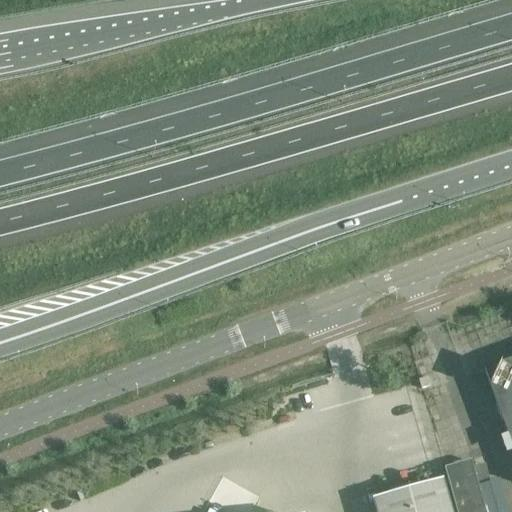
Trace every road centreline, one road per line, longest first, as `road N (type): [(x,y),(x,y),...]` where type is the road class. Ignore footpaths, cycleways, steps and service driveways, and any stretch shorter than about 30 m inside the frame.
road 1 (secondary): [(0,428),(511,235)]
road 2 (motorway): [(0,342),(511,165)]
road 3 (motorway): [(0,221),(511,75)]
road 4 (motorway): [(511,27),(0,173)]
road 5 (motorway): [(290,0),(0,58)]
